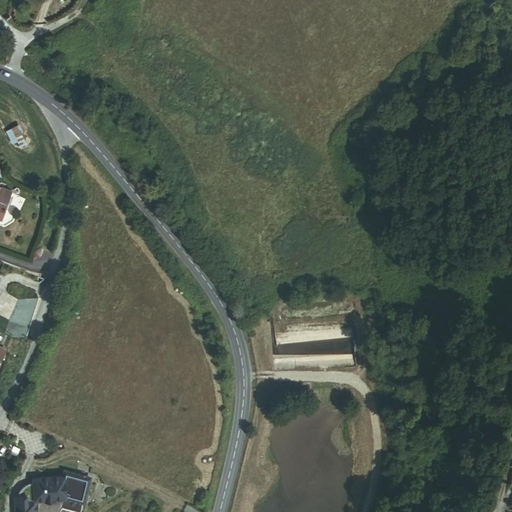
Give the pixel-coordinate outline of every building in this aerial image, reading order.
[(22,134),(19,129),(9,134),(15,145),(25,140),(22,134)] [(9,170),(0,163),(0,175),(7,178),(9,170)] [(0,217),(2,218),(12,188),(0,184),(0,217)] [(41,236),(38,248),(52,251),(56,229),(50,228),(48,237),(41,236)] [(0,367),(9,351),(0,345),(0,367)] [(85,511),(93,485),(67,479),(66,484),(36,486),(36,490),(31,490),(23,495),(19,503),(18,511),(85,511)]
